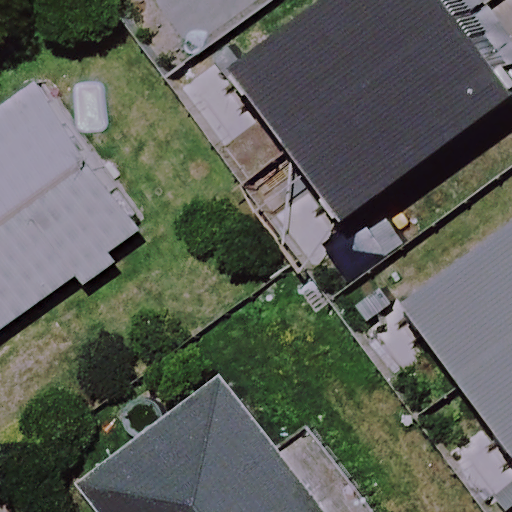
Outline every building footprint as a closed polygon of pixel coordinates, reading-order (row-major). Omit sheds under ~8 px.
[(470,3),(468,0),(332,0),(351,49),(470,3)] [(0,338),(77,279),(83,287),(121,258),(114,250),(139,231),(37,99),(0,127),(0,338)] [(448,205),(403,136),(297,205),(342,274),(448,205)] [(229,279),(179,219),(121,267),(172,328),(229,279)] [(511,421),(511,245),(440,283),(511,421)] [(368,511),(277,387),(139,488),(155,511),(368,511)]
